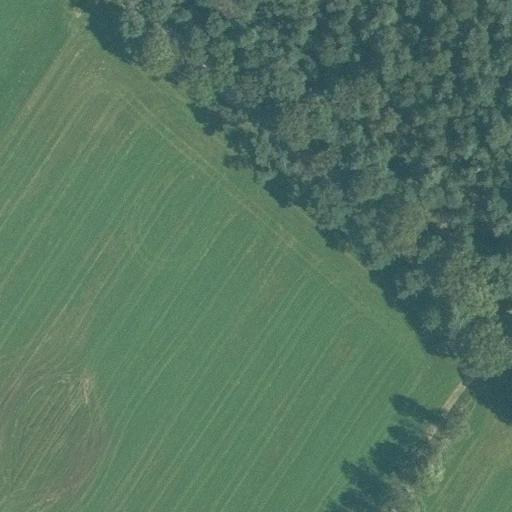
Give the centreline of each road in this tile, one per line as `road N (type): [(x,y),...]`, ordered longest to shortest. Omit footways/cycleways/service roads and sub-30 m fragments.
road 1 (track): [(507,332),(138,0)]
road 2 (track): [(383,511),(501,342)]
